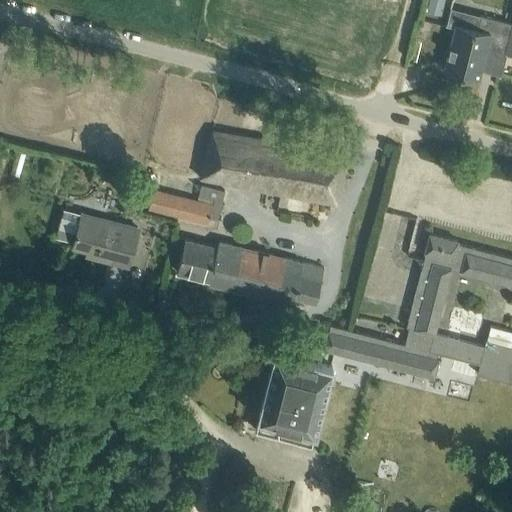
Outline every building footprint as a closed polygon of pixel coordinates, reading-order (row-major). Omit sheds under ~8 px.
[(444,0),(428,0),(426,12),(441,15),(444,0)] [(506,51),(511,28),(511,22),(481,14),(477,28),(455,22),(444,69),(478,78),(487,46),(506,51)] [(201,170),(200,176),(222,180),(225,166),(245,170),(242,184),(336,203),(348,154),(212,129),(201,170)] [(213,202),(197,198),(153,187),(151,197),(148,207),(207,223),(209,216),(213,202)] [(80,217),(72,245),(95,251),(94,256),(127,265),(137,226),(104,217),(103,223),(80,217)] [(259,415),(255,429),(311,444),(315,430),(332,365),(331,364),(334,350),(433,376),(434,376),(438,358),(436,357),(437,352),(479,363),(477,372),(511,381),(511,344),(511,345),(511,340),(511,329),(489,323),(486,338),(484,344),(434,331),(451,267),(511,283),(511,255),(458,242),(458,240),(429,232),(424,251),(425,251),(406,325),(408,326),(404,342),(330,323),(328,330),(290,320),(282,351),(275,349),(258,415),(259,415)] [(208,279),(208,282),(276,299),(278,292),(315,301),(324,267),(218,240),(218,242),(214,241),(213,245),(185,237),(176,271),(208,279)] [(370,497),(366,506),(374,510),(378,501),(370,497)]
